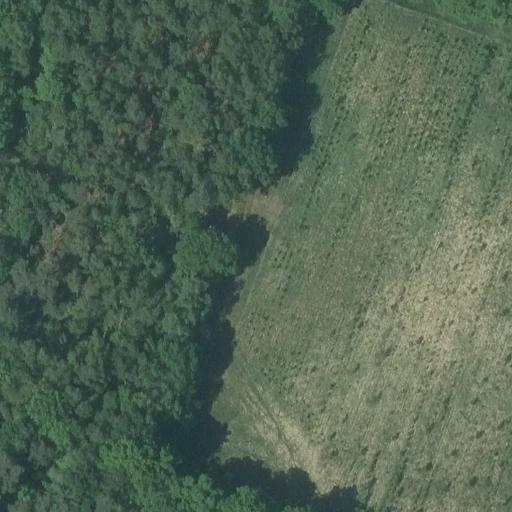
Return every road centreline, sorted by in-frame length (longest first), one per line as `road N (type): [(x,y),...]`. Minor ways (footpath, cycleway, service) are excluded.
road 1 (track): [(313,0),(127,509)]
road 2 (track): [(0,462),(127,509)]
